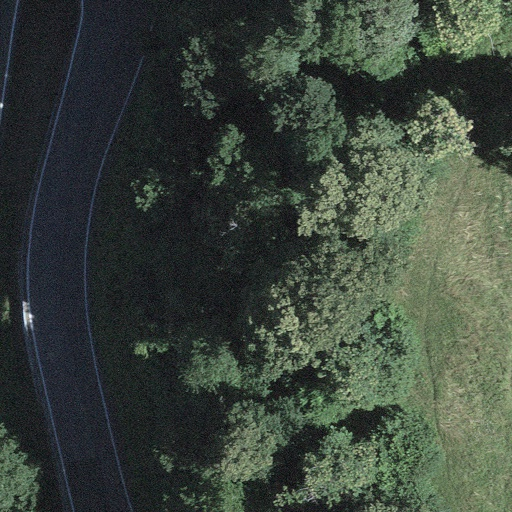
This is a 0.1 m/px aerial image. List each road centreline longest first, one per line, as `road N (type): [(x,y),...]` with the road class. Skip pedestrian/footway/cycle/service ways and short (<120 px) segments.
road 1 (tertiary): [(105,511),(54,275),(55,232),(120,0)]
road 2 (track): [(485,511),(414,329)]
